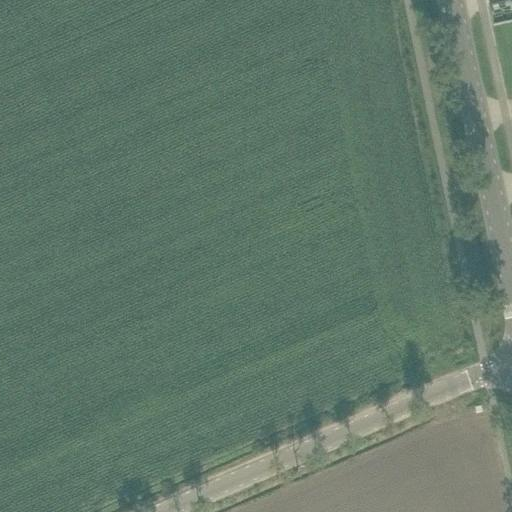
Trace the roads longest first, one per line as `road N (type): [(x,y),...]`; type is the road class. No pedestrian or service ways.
road 1 (unclassified): [(161,511),(511,366)]
road 2 (tertiary): [(511,287),(450,0)]
